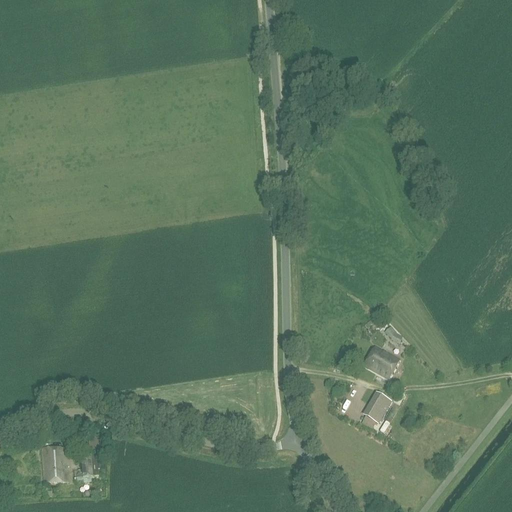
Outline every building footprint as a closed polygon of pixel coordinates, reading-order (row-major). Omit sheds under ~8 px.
[(365,367),(389,381),(399,362),(375,348),(365,367)] [(364,417),(378,425),(391,403),(377,395),(364,417)] [(405,396),(398,404),(403,409),(411,401),(405,396)] [(101,444),(97,445),(97,437),(88,437),(89,456),(80,457),(81,471),(75,472),(75,482),(78,484),(99,482),(99,477),(104,477),(104,470),(108,469),(107,456),(103,456),(103,454),(94,455),(94,452),(105,451),(105,443),(101,443),(101,444)] [(42,450),(44,484),(67,482),(65,448),(42,450)]
